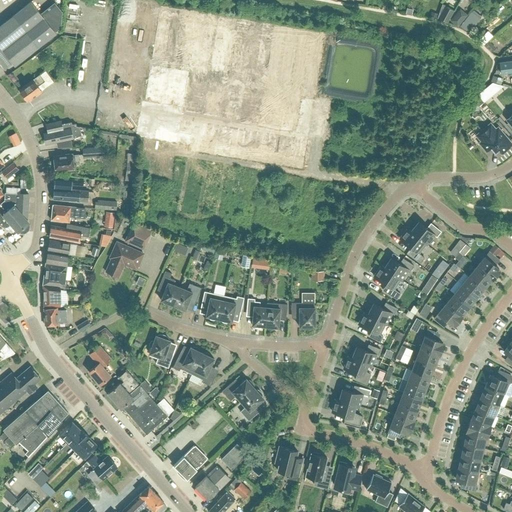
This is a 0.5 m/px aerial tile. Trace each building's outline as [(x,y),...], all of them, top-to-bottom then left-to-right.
[(0,63),(4,68),(11,62),(14,65),(56,32),(31,1),(0,25),(0,63)] [(437,17),(447,22),(454,10),(442,3),(437,17)] [(449,20),(457,27),(467,14),(459,8),(449,20)] [(465,19),(459,26),(467,32),(471,27),(471,26),(478,17),(471,11),(465,19)] [(483,44),(492,36),(488,32),(479,41),(483,44)] [(484,45),(491,52),(495,47),(488,40),(484,45)] [(511,60),(499,62),(501,74),(506,73),(511,71),(511,60)] [(39,74),(19,90),(27,101),(41,90),(38,86),(44,81),(39,74)] [(493,75),(491,81),(501,84),(502,78),(493,75)] [(148,127),(147,131),(203,142),(203,141),(228,146),(230,133),(224,132),(225,128),(211,126),(211,122),(193,119),(197,100),(153,92),(144,90),(143,95),(135,94),(136,92),(131,91),(125,123),(148,127)] [(489,96),(483,90),(477,95),(483,101),(489,96)] [(79,136),(78,136),(81,135),(79,127),(76,126),(75,123),(72,124),(71,122),(62,124),(61,120),(45,124),(47,132),(43,133),(46,144),(79,136)] [(497,148),(501,153),(511,144),(511,143),(497,126),(495,129),(490,122),(475,135),(481,141),(478,143),(486,151),(491,147),(494,151),(497,148)] [(103,147),(82,148),(83,157),(104,156),(103,147)] [(135,173),(136,164),(137,153),(128,153),(127,163),(127,165),(126,171),(126,172),(135,173)] [(53,157),(55,171),(73,168),(73,163),(79,162),(78,155),(72,155),(72,154),(65,155),(65,156),(53,157)] [(18,169),(13,161),(1,171),(7,178),(18,169)] [(55,177),(54,188),(71,190),(71,184),(83,185),(83,180),(55,177)] [(54,188),(53,199),(87,201),(88,191),(71,190),(54,188)] [(4,200),(0,203),(0,223),(1,224),(2,225),(4,226),(6,226),(7,225),(9,225),(11,223),(14,227),(11,229),(14,232),(16,230),(18,231),(19,231),(21,232),(24,232),(26,231),(28,230),(29,228),(29,225),(29,223),(28,222),(29,222),(27,220),(28,193),(4,192),(4,200)] [(94,208),(108,209),(116,210),(117,201),(95,200),(94,208)] [(76,207),(52,205),(51,220),(69,222),(69,216),(75,217),(84,218),(85,208),(76,207)] [(112,228),(114,212),(106,210),(104,227),(112,228)] [(418,221),(411,231),(410,231),(426,244),(434,234),(436,236),(440,231),(430,223),(426,228),(418,221)] [(124,241),(143,249),(151,230),(132,222),(124,241)] [(51,225),(49,236),(80,242),(80,235),(81,226),(67,223),(66,228),(51,225)] [(88,236),(89,227),(87,226),(81,226),(80,235),(88,236)] [(408,228),(400,238),(411,247),(407,252),(420,262),(424,257),(418,253),(426,244),(410,231),(411,231),(408,228)] [(83,238),(82,247),(92,249),(93,239),(83,238)] [(49,240),(47,251),(68,254),(75,255),(77,244),(49,240)] [(118,277),(124,264),(136,269),(143,254),(116,242),(109,258),(111,259),(105,272),(118,277)] [(226,245),(225,252),(233,254),(234,248),(226,245)] [(47,251),(46,262),(66,265),(68,254),(47,251)] [(463,255),(459,251),(454,257),(458,260),(463,255)] [(488,252),(476,266),(492,279),(499,270),(498,269),(499,269),(494,265),(498,260),(488,252)] [(250,258),(251,256),(242,254),(242,257),(240,266),(249,267),(250,258)] [(252,257),(251,267),(268,269),(269,259),(252,257)] [(391,258),(384,268),(401,279),(407,269),(410,270),(413,265),(403,258),(399,263),(391,258)] [(46,262),(42,285),(58,287),(63,288),(67,265),(66,265),(46,262)] [(457,266),(453,262),(449,268),(453,271),(457,266)] [(290,264),(280,263),(279,271),(290,273),(290,264)] [(381,265),(374,276),(386,284),(382,289),(396,298),(400,293),(394,289),(401,279),(384,268),(381,265)] [(476,266),(469,275),(483,287),(491,278),(491,279),(492,279),(476,266)] [(171,304),(172,304),(179,287),(173,284),(174,280),(169,277),(171,273),(164,270),(158,287),(164,289),(160,300),(162,300),(162,301),(163,303),(165,304),(167,305),(169,305),(171,304)] [(323,271),(311,270),(311,280),(322,280),(323,271)] [(469,275),(461,285),(476,297),(483,287),(469,275)] [(443,276),(439,282),(443,285),(447,279),(443,276)] [(443,285),(439,282),(434,287),(439,290),(443,285)] [(186,289),(179,287),(172,304),(174,305),(174,306),(175,307),(176,308),(178,309),(180,309),(182,309),(183,308),(185,309),(189,299),(195,301),(201,287),(189,283),(186,289)] [(60,305),(59,296),(60,296),(60,289),(58,287),(42,285),(43,306),(60,305)] [(461,285),(453,294),(468,306),(476,297),(461,285)] [(216,318),(218,318),(223,295),(204,291),(201,303),(208,305),(205,315),(207,316),(207,317),(209,318),(210,319),(212,319),(214,319),(216,319),(216,318)] [(291,314),(299,314),(299,326),(301,326),(301,327),(303,328),(305,329),(308,329),(310,328),(312,327),(312,326),(314,326),(314,320),(316,320),(317,318),(317,315),(316,313),(314,313),(314,307),(314,302),(314,293),(301,292),(301,302),(291,302),(291,314)] [(453,294),(446,303),(461,316),(461,315),(468,306),(453,294)] [(236,298),(223,295),(218,318),(220,319),(221,321),(223,322),(225,322),(227,322),(229,321),(231,321),(233,310),(240,312),(243,297),(236,295),(236,298)] [(263,325),(264,326),(267,302),(266,302),(266,307),(259,306),(259,301),(254,301),(254,298),(247,298),(246,313),(252,313),(251,324),(254,325),(255,326),(257,327),(259,327),(261,327),(263,326),(263,325)] [(426,309),(430,302),(424,299),(421,306),(426,309)] [(287,304),(267,302),(264,326),(266,326),(268,328),(270,328),(272,328),(274,328),(275,327),(278,327),(279,316),(285,316),(287,304)] [(373,303),(368,314),(367,314),(385,323),(391,312),(393,314),(396,308),(385,302),(382,308),(373,303)] [(454,325),(461,316),(446,303),(434,318),(444,326),(448,321),(452,325),(453,324),(454,325)] [(57,310),(57,307),(43,308),(44,325),(57,324),(57,322),(66,322),(65,309),(57,310)] [(380,334),(385,323),(367,314),(368,314),(364,312),(358,323),(371,330),(368,335),(379,341),(382,335),(380,334)] [(87,319),(77,326),(80,332),(91,325),(87,319)] [(427,330),(420,347),(439,354),(443,344),(442,343),(442,342),(437,340),(439,334),(427,330)] [(166,351),(170,340),(168,339),(168,338),(167,336),(165,335),(162,334),(160,334),(158,334),(157,335),(155,335),(153,341),(151,340),(149,342),(149,344),(149,346),(151,347),(149,353),(158,356),(155,363),(168,367),(173,354),(166,351)] [(14,352),(0,336),(0,360),(12,354),(14,352)] [(356,346),(352,357),(352,358),(367,364),(366,364),(370,365),(375,354),(377,355),(380,349),(368,344),(366,350),(356,346)] [(98,363),(88,371),(99,384),(109,376),(101,366),(110,359),(99,346),(89,354),(98,363)] [(180,368),(191,374),(202,352),(200,351),(199,349),(198,348),(196,347),(194,347),(192,347),(190,346),(185,356),(179,353),(172,367),(179,370),(180,368)] [(420,347),(416,358),(434,365),(438,354),(439,354),(420,347)] [(203,353),(202,352),(191,374),(203,379),(202,381),(210,385),(217,372),(209,368),(214,358),(212,357),(212,356),(211,355),(209,353),(208,352),(205,352),(203,352),(203,353)] [(348,356),(343,368),(357,373),(354,379),(366,383),(370,374),(364,370),(366,364),(367,364),(352,358),(352,357),(348,356)] [(416,358),(412,369),(429,376),(434,365),(416,358)] [(11,372),(0,381),(0,412),(26,390),(29,393),(36,386),(34,383),(40,378),(30,366),(16,378),(11,372)] [(125,409),(125,410),(147,392),(140,384),(139,385),(134,379),(126,369),(118,376),(122,381),(120,383),(119,383),(107,393),(120,408),(125,403),(128,406),(125,409)] [(412,369),(407,381),(425,387),(429,376),(412,369)] [(490,374),(485,385),(502,393),(504,394),(511,376),(498,371),(496,376),(490,374)] [(235,395),(240,401),(254,388),(253,387),(254,386),(253,384),(252,382),(251,381),(249,380),(247,379),(247,380),(246,378),(237,385),(233,380),(221,390),(230,400),(235,395)] [(421,399),(425,387),(407,381),(403,392),(421,399)] [(398,383),(396,391),(391,389),(388,398),(393,400),(395,391),(401,393),(403,384),(398,383)] [(342,388),(339,400),(354,405),(358,406),(362,394),(368,396),(370,390),(354,385),(352,391),(342,388)] [(485,385),(480,396),(498,404),(498,403),(502,393),(485,385)] [(255,389),(254,388),(240,401),(245,406),(240,411),(248,420),(259,410),(255,405),(263,398),(262,396),(262,394),(261,392),(260,390),(258,389),(256,389),(255,389)] [(371,396),(376,398),(379,390),(373,388),(371,396)] [(4,431),(0,434),(0,437),(9,448),(15,443),(15,444),(37,424),(45,417),(54,427),(67,412),(47,390),(33,402),(14,419),(2,429),(4,431)] [(169,418),(167,416),(147,392),(125,410),(146,434),(162,420),(165,422),(169,418)] [(403,392),(399,403),(416,410),(421,399),(403,392)] [(480,396),(476,407),(493,415),(495,416),(500,404),(498,403),(498,404),(480,396)] [(335,399),(332,411),(345,415),(344,421),(359,425),(362,416),(352,412),(354,405),(339,400),(335,399)] [(399,403),(394,414),(413,421),(412,421),(416,410),(399,403)] [(476,407),(471,419),(489,425),(493,415),(476,407)] [(174,409),(170,417),(173,420),(180,413),(181,413),(180,412),(174,409)] [(409,432),(413,421),(394,414),(388,432),(400,436),(402,430),(408,433),(408,432),(409,432)] [(24,453),(28,456),(46,436),(54,427),(45,417),(37,424),(15,444),(16,444),(20,440),(29,448),(24,453)] [(466,431),(467,431),(485,437),(486,437),(490,425),(489,425),(471,419),(470,418),(466,431)] [(72,421),(59,433),(67,441),(80,429),(79,428),(72,421)] [(80,429),(67,441),(76,450),(89,438),(89,437),(80,428),(80,429)] [(467,431),(464,443),(483,448),(485,437),(467,431)] [(89,438),(76,450),(84,458),(97,446),(89,438)] [(247,453),(236,443),(221,458),(231,469),(247,453)] [(464,443),(461,455),(480,459),(483,448),(464,443)] [(193,445),(173,465),(186,478),(206,458),(193,445)] [(302,458),(295,456),(297,450),(279,446),(275,462),(279,463),(277,470),(289,473),(288,478),(297,480),(302,458)] [(330,474),(322,472),(326,457),(319,455),(320,453),(313,452),(312,454),(311,453),(305,475),(315,478),(313,484),(327,487),(330,474)] [(100,462),(94,455),(87,461),(102,478),(116,466),(107,456),(100,462)] [(461,455),(458,466),(477,471),(477,470),(480,459),(461,455)] [(361,475),(353,473),(355,467),(346,465),(347,463),(339,461),(337,469),(338,469),(334,485),(341,489),(349,489),(349,488),(357,490),(361,475)] [(479,471),(477,470),(477,471),(458,466),(456,478),(462,480),(460,486),(475,489),(479,471)] [(206,476),(195,487),(207,499),(218,488),(219,489),(229,478),(218,467),(208,477),(206,476)] [(375,501),(387,506),(393,493),(387,491),(391,482),(381,477),(382,476),(375,473),(375,474),(372,473),(366,488),(378,494),(375,501)] [(233,490),(234,490),(233,489),(241,482),(244,479),(239,474),(227,487),(229,490),(231,488),(233,490)] [(251,491),(241,482),(233,489),(234,490),(244,499),(251,491)] [(138,511),(144,506),(146,507),(149,504),(154,510),(157,507),(159,510),(165,505),(162,502),(163,501),(148,485),(128,504),(119,511),(138,511)] [(108,508),(119,500),(111,489),(100,497),(108,508)] [(227,491),(208,511),(222,511),(234,499),(233,499),(235,498),(227,491)] [(419,511),(425,506),(407,492),(398,505),(407,511),(419,511)] [(511,499),(509,504),(506,502),(503,509),(511,511),(511,499)]
